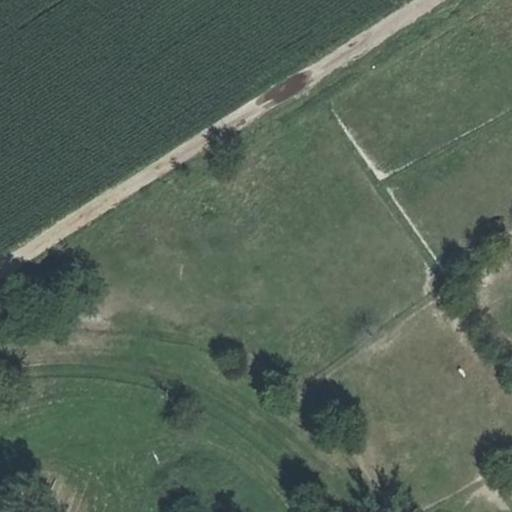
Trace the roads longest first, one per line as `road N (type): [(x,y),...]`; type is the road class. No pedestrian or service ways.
road 1 (track): [(426,0),(0,271)]
road 2 (track): [(0,374),(63,358),(170,370),(262,421),(348,511)]
